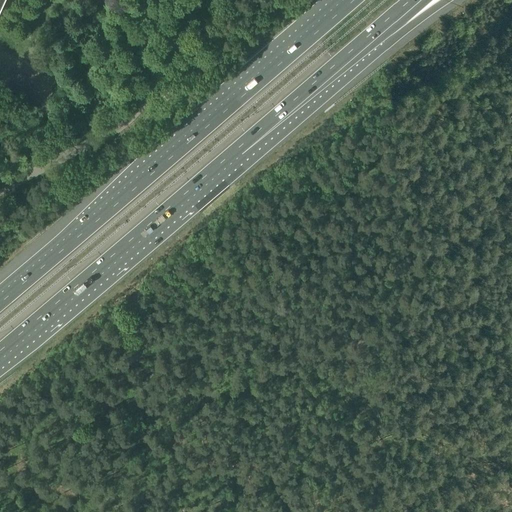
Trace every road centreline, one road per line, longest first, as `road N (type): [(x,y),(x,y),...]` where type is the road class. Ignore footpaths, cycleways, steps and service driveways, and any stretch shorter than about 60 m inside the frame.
road 1 (motorway): [(0,354),(381,29)]
road 2 (motorway): [(348,0),(0,298)]
road 3 (unclassified): [(0,187),(124,116),(196,0)]
